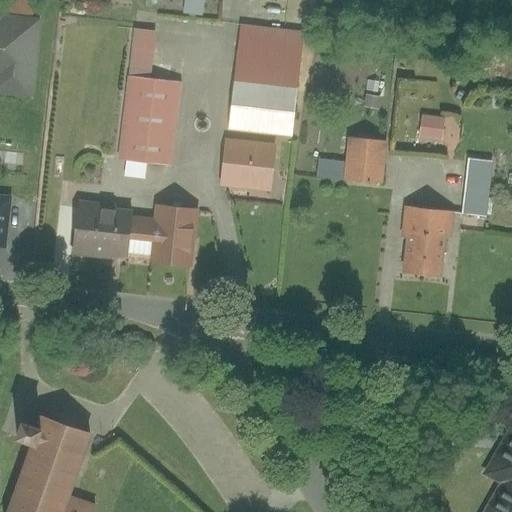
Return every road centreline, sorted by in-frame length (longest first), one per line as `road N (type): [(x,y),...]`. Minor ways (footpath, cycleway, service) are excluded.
road 1 (unclassified): [(185,312),(511,345)]
road 2 (unclassified): [(185,312),(326,511)]
road 3 (unclassified): [(0,292),(185,312)]
road 4 (unknown): [(304,480),(368,330)]
